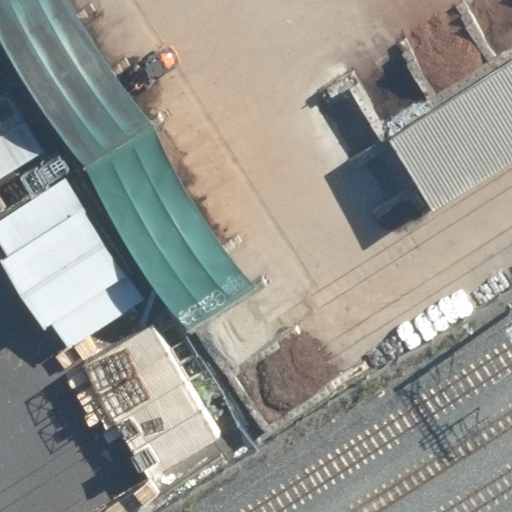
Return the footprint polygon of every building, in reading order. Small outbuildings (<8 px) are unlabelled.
[(90,0),(0,0),(0,17),(194,324),(266,279),(90,0)] [(511,42),(392,118),(443,199),(511,155),(511,42)] [(17,80),(0,89),(0,177),(55,146),(17,80)] [(112,315),(155,289),(79,164),(0,212),(0,223),(83,361),(91,356),(124,336),(112,315)] [(124,336),(91,356),(159,468),(228,426),(160,314),(124,336)]
